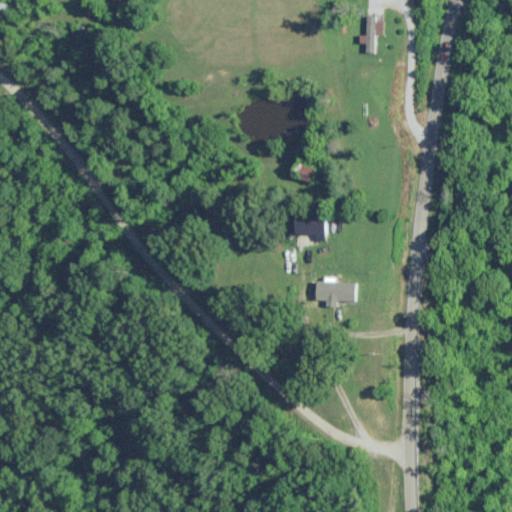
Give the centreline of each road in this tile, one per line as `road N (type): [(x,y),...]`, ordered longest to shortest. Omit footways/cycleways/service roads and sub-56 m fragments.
road 1 (residential): [(413,449),(320,427),(160,273),(68,144),(0,83)]
road 2 (secondary): [(413,511),(418,283),(460,0)]
